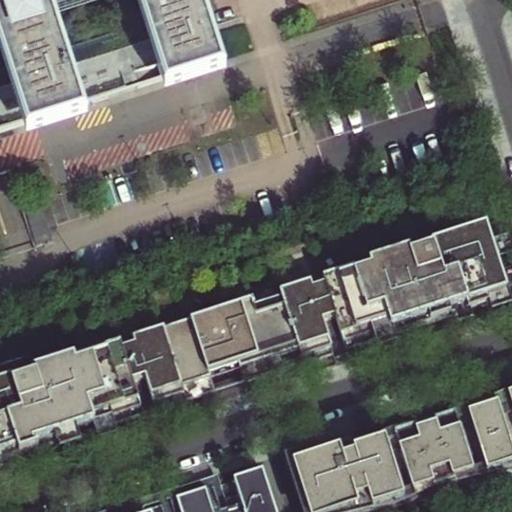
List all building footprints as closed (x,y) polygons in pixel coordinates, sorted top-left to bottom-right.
[(129,0),(157,83),(224,61),(204,0),(0,0),(0,62),(21,127),(85,106),(54,13),(94,0),(129,0)] [(494,314),(511,308),(511,305),(508,293),(511,291),(511,271),(502,275),(496,256),(511,251),(511,245),(502,215),(485,221),(474,189),(288,249),(297,281),(72,353),(64,333),(44,327),(0,341),(0,472),(3,472),(0,462),(0,461),(57,443),(60,454),(81,447),(78,436),(96,430),(99,441),(118,435),(115,424),(156,411),(238,385),(276,373),(279,383),(287,381),(284,371),(369,343),(376,341),(379,351),(398,345),(395,335),(452,316),(456,326),(475,320),(472,310),(483,306),(490,304),(494,314)] [(473,415),(469,417),(487,474),(511,465),(511,453),(498,408),(473,415)] [(399,451),(412,492),(433,486),(429,476),(449,470),(452,479),(472,473),(458,431),(439,438),(435,427),(423,431),(416,433),(419,444),(399,451)] [(372,511),(402,503),(394,478),(385,450),(384,445),(377,447),(353,454),(354,458),(342,462),(340,452),(320,458),(292,467),(306,511),(352,511),(357,510),(355,503),(368,499),(372,511)] [(275,511),(263,472),(240,480),(234,482),(242,507),(228,511),(226,511),(212,511),(205,491),(177,500),(180,511),(275,511)] [(107,511),(140,511),(163,505),(165,511),(173,511),(170,502),(177,500),(205,491),(213,489),(220,511),(226,511),(228,511),(217,477),(171,492),(108,511),(107,511)]
